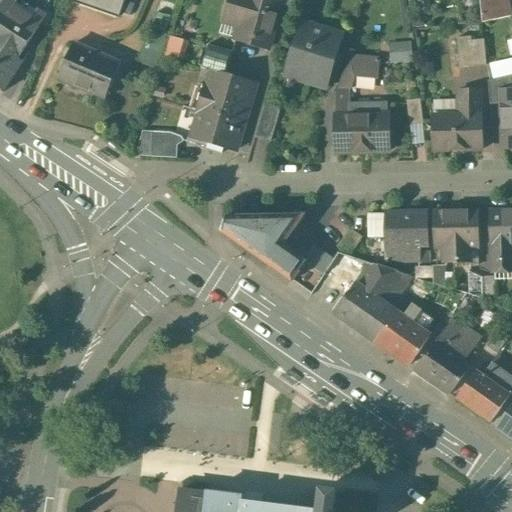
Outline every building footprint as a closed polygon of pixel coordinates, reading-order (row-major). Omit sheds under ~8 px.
[(123,0),(71,0),(118,15),(123,0)] [(275,0),(227,0),(225,11),(242,15),(235,38),(266,48),(277,10),(280,2),(275,0)] [(295,0),(275,0),(280,2),(277,10),(291,15),(295,0)] [(479,0),(481,23),(504,17),(500,0),(479,0)] [(16,12),(2,3),(0,6),(0,89),(2,91),(49,19),(32,8),(28,14),(18,8),(16,12)] [(340,34),(301,22),(285,75),(323,87),(340,34)] [(471,35),(455,37),(458,67),(487,64),(484,39),(472,40),(471,35)] [(415,60),(414,40),(393,41),(394,62),(415,60)] [(120,62),(72,42),(57,77),(104,98),(120,62)] [(211,70),(224,74),(231,51),(207,43),(199,68),(211,70)] [(346,53),(333,90),(349,90),(353,74),(377,77),(377,57),(346,53)] [(224,74),(211,70),(207,85),(198,82),(192,109),(199,110),(243,122),(255,83),(224,74)] [(488,104),(500,103),(499,89),(511,88),(511,74),(488,80),(488,104)] [(511,88),(499,89),(500,103),(502,148),(511,148),(511,88)] [(349,90),(333,90),(335,152),(388,151),(386,102),(350,102),(349,90)] [(457,115),(432,116),(433,149),(481,148),(480,90),(457,90),(457,115)] [(420,99),(405,99),(407,124),(421,123),(420,99)] [(280,107),(264,102),(254,136),(270,141),(280,107)] [(243,122),(199,110),(191,138),(235,150),(243,122)] [(182,157),(184,132),(143,129),(141,154),(182,157)] [(511,210),(489,211),(490,271),(511,271),(510,243),(511,242),(511,210)] [(476,211),(433,212),(435,246),(444,246),(443,260),(468,260),(468,250),(467,245),(476,245),(476,211)] [(426,212),(385,213),(386,262),(418,261),(418,251),(418,246),(427,247),(426,212)] [(302,214),(226,216),(218,231),(268,264),(294,227),(300,216),(302,214)] [(306,220),(300,216),(294,227),(299,230),(306,220)] [(353,230),(337,251),(349,255),(362,236),(353,230)] [(468,250),(468,260),(478,259),(477,250),(468,250)] [(349,255),(337,251),(324,269),(351,288),(334,312),(367,335),(373,328),(376,331),(400,297),(396,295),(410,276),(349,255)] [(418,251),(418,261),(428,261),(427,251),(418,251)] [(434,284),(415,276),(410,291),(430,296),(434,284)] [(430,319),(400,297),(376,331),(380,333),(374,341),(408,364),(428,335),(422,330),(430,319)] [(479,338),(450,318),(414,370),(448,393),(470,365),(463,359),(479,338)] [(509,336),(500,329),(487,346),(495,353),(509,336)] [(481,375),(475,370),(455,398),(489,422),(511,386),(511,364),(506,373),(491,362),(481,375)] [(511,438),(511,403),(495,426),(511,438)] [(333,511),(337,490),(319,488),(317,511),(241,502),(242,495),(219,493),(205,492),(205,483),(183,481),(183,489),(180,489),(179,509),(175,509),(174,511),(333,511)]
